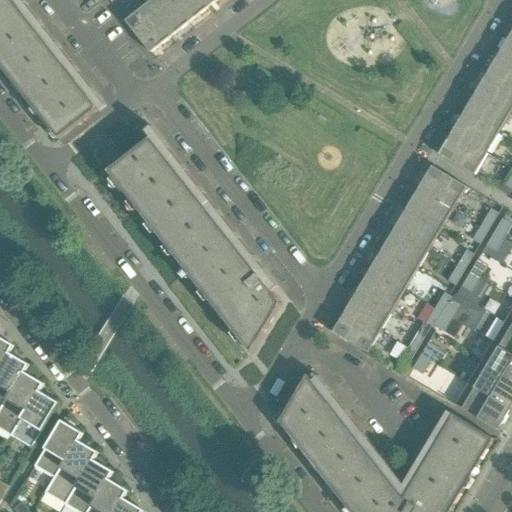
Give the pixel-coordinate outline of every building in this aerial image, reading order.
[(107,106),(50,35),(22,0),(0,0),(0,65),(59,140),(98,108),(101,111),(107,106)] [(190,23),(171,0),(152,0),(145,6),(171,38),(190,23)] [(209,9),(201,0),(171,0),(190,23),(209,9)] [(219,0),(201,0),(209,9),(219,0)] [(171,38),(145,6),(126,21),(151,53),(171,38)] [(511,33),(502,51),(511,56),(511,33)] [(511,56),(502,51),(489,71),(511,84),(511,56)] [(511,84),(489,71),(477,92),(511,112),(511,84)] [(511,113),(511,112),(477,92),(465,112),(500,133),(511,113)] [(500,133),(465,112),(453,133),(488,154),(500,133)] [(279,287),(230,225),(176,157),(152,126),(146,131),(152,138),(109,171),(111,173),(115,170),(196,273),(254,347),(251,352),(253,354),(283,304),(273,292),(279,287)] [(475,175),(488,154),(453,133),(440,155),(441,156),(441,155),(475,175)] [(455,209),(468,187),(433,166),(420,188),(455,209)] [(455,209),(420,188),(408,208),(443,229),(455,209)] [(443,229),(408,208),(395,229),(431,250),(443,229)] [(490,229),(500,214),(492,209),(483,225),(490,229)] [(505,238),(511,227),(511,224),(503,219),(495,232),(505,238)] [(481,245),(490,229),(483,225),(473,240),(481,245)] [(431,250),(395,229),(383,249),(418,271),(431,250)] [(497,252),(505,238),(495,232),(487,246),(497,252)] [(418,271),(383,249),(371,270),(406,291),(418,271)] [(466,271),(475,255),(467,250),(458,266),(466,271)] [(481,279),(489,266),(479,260),(471,273),(481,279)] [(457,286),(466,271),(458,266),(449,282),(457,286)] [(406,291),(371,270),(359,291),(394,312),(406,291)] [(473,293),(481,279),(471,273),(463,287),(473,293)] [(394,312),(359,291),(346,311),(382,332),(394,312)] [(444,313),(452,300),(453,297),(445,293),(436,309),(444,313)] [(454,319),(462,306),(452,300),(444,313),(454,319)] [(436,327),(444,313),(436,309),(427,324),(434,329),(436,327)] [(369,354),(382,332),(346,311),(333,333),(335,334),(335,333),(369,354)] [(446,333),(454,319),(444,313),(436,327),(446,333)] [(511,325),(506,322),(493,343),(511,353),(511,325)] [(416,353),(426,337),(418,333),(409,348),(416,353)] [(0,369),(10,353),(11,354),(16,346),(0,336),(0,369)] [(432,362),(440,348),(430,342),(421,356),(432,362)] [(511,353),(493,343),(481,363),(511,381),(511,353)] [(407,369),(416,353),(409,348),(399,364),(407,369)] [(0,413),(25,372),(26,373),(31,365),(11,354),(10,353),(0,369),(0,413)] [(424,375),(432,362),(421,356),(413,369),(424,375)] [(511,406),(511,381),(481,363),(469,384),(511,409),(511,408),(511,406)] [(0,429),(13,437),(40,391),(41,392),(46,385),(35,378),(26,373),(25,372),(0,413),(0,429)] [(404,484),(393,470),(319,376),(313,381),(308,375),(284,416),(288,421),(283,425),(351,511),(451,511),(495,439),(448,411),(415,467),(404,484)] [(511,410),(511,409),(469,384),(456,405),(500,431),(501,430),(499,429),(502,423),(504,424),(511,410)] [(33,449),(56,411),(61,403),(41,392),(40,391),(13,437),(33,449)] [(56,479),(79,441),(80,441),(85,434),(63,421),(36,467),(55,478),(56,479)] [(67,505),(94,460),(95,461),(100,453),(90,447),(80,441),(79,441),(56,479),(55,478),(46,493),(67,505)] [(89,511),(109,479),(110,480),(115,472),(105,466),(95,461),(94,460),(67,505),(77,511),(89,511)] [(116,511),(125,499),(130,491),(110,480),(109,479),(89,511),(116,511)] [(0,504),(10,487),(0,480),(0,504)] [(144,511),(145,511),(125,499),(116,511),(144,511)] [(30,511),(23,503),(15,509),(16,511),(30,511)]
